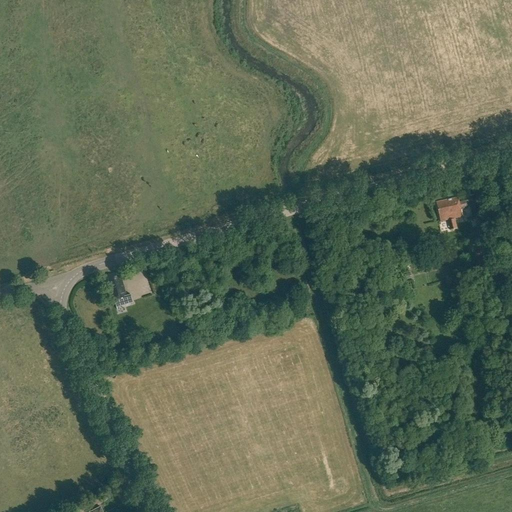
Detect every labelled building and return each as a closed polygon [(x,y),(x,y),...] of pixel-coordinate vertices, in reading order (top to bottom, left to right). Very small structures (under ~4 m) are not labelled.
[(466,201),(459,203),(458,198),(436,203),(440,222),(462,217),(461,208),(467,207),(466,201)] [(480,218),(475,198),(467,200),(471,220),(480,218)] [(454,219),(447,221),(449,230),(456,229),(454,219)] [(190,280),(197,278),(196,271),(189,273),(190,280)] [(113,301),(114,304),(120,303),(119,299),(126,297),(121,280),(119,280),(118,277),(108,279),(109,283),(106,284),(111,301),(113,301)] [(137,299),(131,300),(132,313),(139,312),(137,299)]
